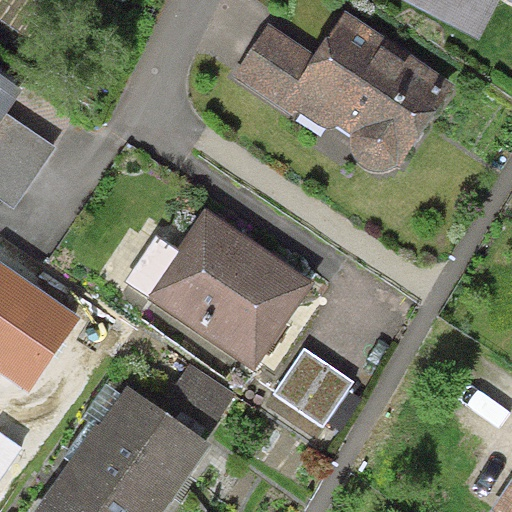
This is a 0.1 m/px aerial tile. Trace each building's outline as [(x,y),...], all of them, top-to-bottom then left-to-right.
[(511,0),(400,0),(482,42),(503,0),(505,0),(511,3),(511,0)] [(269,24),(234,79),(291,116),(296,108),(325,127),(332,128),(339,125),(352,133),(350,144),(352,152),(356,161),(362,167),(372,172),(384,173),(393,170),(401,165),(455,83),(346,11),(317,55),(269,24)] [(0,197),(16,208),(59,145),(9,112),(25,89),(0,71),(0,197)] [(157,234),(126,281),(255,368),(314,281),(206,209),(179,249),(157,234)] [(81,317),(0,260),(0,370),(30,391),(81,317)] [(301,348),(270,394),(321,428),(352,381),(301,348)] [(236,393),(189,363),(166,397),(213,428),(236,393)] [(31,511),(161,511),(209,444),(126,386),(100,424),(96,421),(31,511)] [(0,480),(23,447),(0,431),(0,480)] [(511,511),(511,477),(489,511),(490,511),(511,511)]
